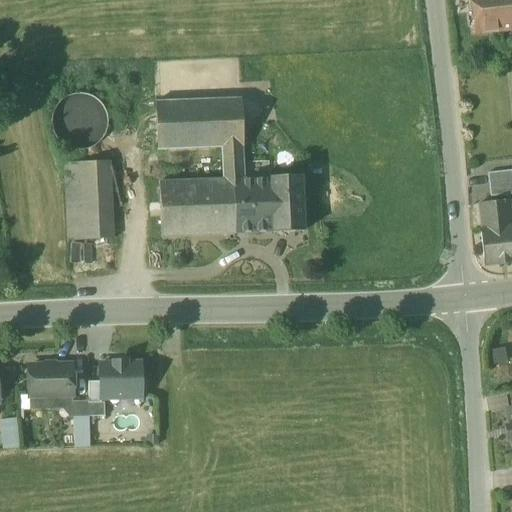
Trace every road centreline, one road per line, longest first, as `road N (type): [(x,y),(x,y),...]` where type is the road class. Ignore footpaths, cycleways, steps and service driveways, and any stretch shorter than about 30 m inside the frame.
road 1 (tertiary): [(465,301),(0,320)]
road 2 (residential): [(465,301),(434,0)]
road 3 (residential): [(482,511),(465,301)]
